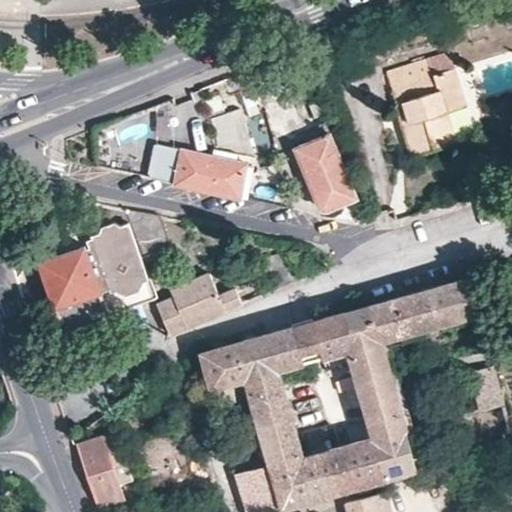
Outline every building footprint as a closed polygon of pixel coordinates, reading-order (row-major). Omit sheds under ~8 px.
[(319,100),(298,52),(231,76),(247,117),(277,106),(274,93),(290,94),(302,97),(311,99),(319,100)] [(386,71),(396,104),(402,102),(408,122),(403,124),(413,154),(457,141),(448,110),(466,102),(455,67),(433,73),(428,58),(386,71)] [(330,96),(321,100),(336,132),(345,127),(332,95),(330,96)] [(402,102),(396,104),(403,124),(408,122),(402,102)] [(326,118),(322,110),(315,114),(319,122),(326,118)] [(226,111),(210,117),(219,143),(216,143),(218,148),(241,151),(226,111)] [(357,194),(332,133),(312,140),(304,144),(296,147),(321,204),(326,206),(357,194)] [(304,144),(312,140),(311,135),(301,140),(304,144)] [(245,178),(249,160),(155,140),(148,175),(174,181),(248,197),(251,179),(245,178)] [(160,216),(126,210),(141,255),(169,244),(160,216)] [(84,243),(38,260),(63,330),(111,314),(102,288),(107,288),(108,290),(110,290),(114,289),(123,293),(139,287),(146,276),(128,221),(120,224),(114,221),(103,226),(99,232),(101,234),(86,239),(89,246),(87,247),(84,243)] [(276,287),(296,278),(282,250),(260,258),(276,287)] [(173,295),(156,302),(169,332),(241,301),(235,285),(218,292),(208,271),(170,289),(173,295)] [(469,275),(373,303),(384,342),(396,338),(480,314),(469,275)] [(373,303),(356,307),(378,387),(389,430),(401,473),(415,468),(405,426),(407,425),(384,342),(373,303)] [(356,307),(311,320),(321,358),(333,355),(348,351),(359,392),(378,387),(356,307)] [(311,320),(199,351),(207,379),(210,388),(245,379),(281,370),(321,358),(311,320)] [(199,351),(188,355),(195,382),(207,379),(199,351)] [(344,395),(359,392),(348,351),(333,355),(344,395)] [(125,363),(114,367),(123,388),(134,382),(125,363)] [(503,400),(494,365),(469,372),(478,407),(503,400)] [(281,370),(245,379),(247,390),(269,462),(304,452),(298,431),(292,409),(281,370)] [(172,385),(168,374),(159,377),(162,388),(172,385)] [(247,390),(245,379),(210,388),(213,399),(247,390)] [(378,387),(359,392),(371,434),(389,430),(378,387)] [(359,392),(344,395),(356,439),(371,434),(359,392)] [(401,473),(389,430),(371,434),(356,439),(341,442),(354,486),(401,473)] [(102,433),(77,442),(99,504),(124,496),(102,433)] [(354,486),(341,442),(304,452),(269,462),(281,507),(340,490),(354,486)] [(260,511),(281,507),(269,462),(235,472),(247,511),(260,511)] [(393,511),(387,490),(346,501),(349,511),(393,511)]
